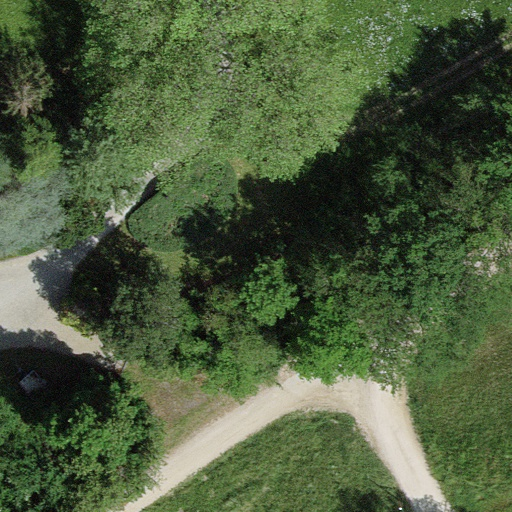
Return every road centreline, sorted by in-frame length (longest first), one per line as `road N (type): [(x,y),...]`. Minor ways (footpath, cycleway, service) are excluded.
road 1 (track): [(511,242),(336,348),(102,511)]
road 2 (track): [(336,348),(434,511)]
